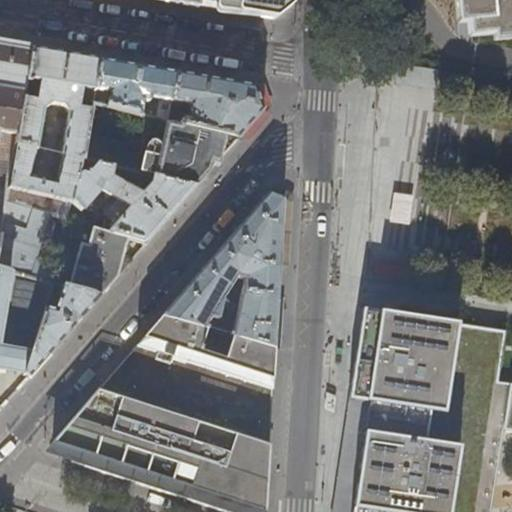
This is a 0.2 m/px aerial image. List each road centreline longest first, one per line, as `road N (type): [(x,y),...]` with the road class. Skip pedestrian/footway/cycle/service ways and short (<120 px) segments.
road 1 (residential): [(320,135),(281,143),(0,463)]
road 2 (tertiary): [(299,511),(320,135)]
road 3 (residential): [(322,62),(0,5)]
